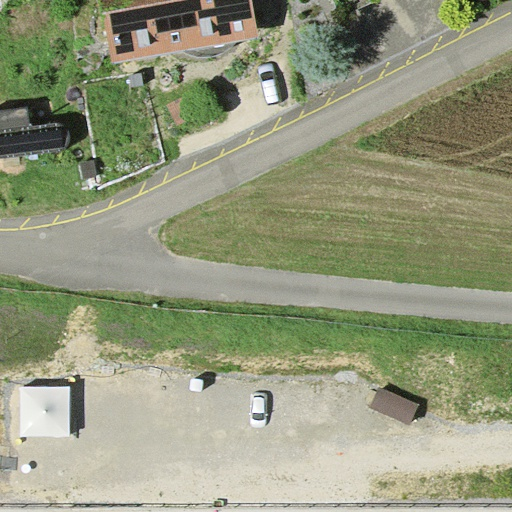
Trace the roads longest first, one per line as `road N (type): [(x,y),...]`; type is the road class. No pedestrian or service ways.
road 1 (residential): [(82,265),(368,94),(511,26)]
road 2 (residential): [(511,313),(180,283),(82,265)]
